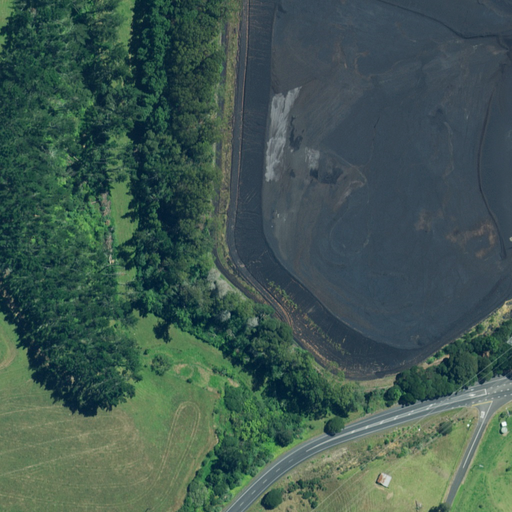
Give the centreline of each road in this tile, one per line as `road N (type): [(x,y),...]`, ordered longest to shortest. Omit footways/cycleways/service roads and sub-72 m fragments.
road 1 (unclassified): [(234,511),(308,450),(490,393)]
road 2 (unclassified): [(445,511),(490,393)]
